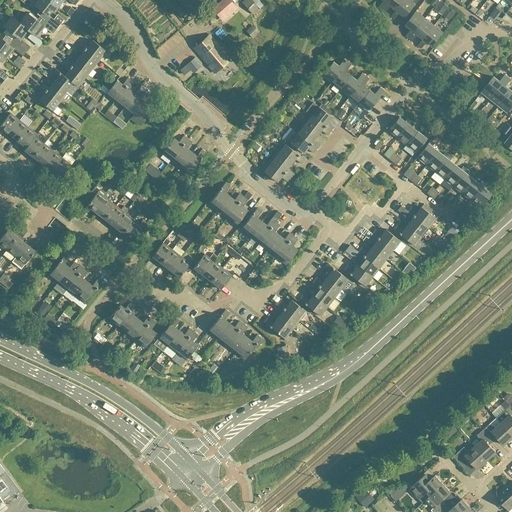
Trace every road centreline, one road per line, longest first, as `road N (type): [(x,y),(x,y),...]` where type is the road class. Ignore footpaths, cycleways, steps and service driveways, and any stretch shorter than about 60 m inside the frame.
road 1 (residential): [(133,267),(174,299),(203,309),(285,284),(327,231)]
road 2 (secondary): [(338,375),(507,224)]
road 3 (secondary): [(187,460),(110,396),(0,343)]
road 4 (secondary): [(0,359),(114,420),(181,478)]
road 5 (residential): [(307,216),(246,170),(178,93)]
road 6 (secondary): [(338,375),(230,421),(187,460)]
road 7 (secondary): [(199,473),(241,436),(338,375)]
road 8 (residential): [(511,172),(410,87)]
road 9 (residential): [(0,93),(89,0)]
road 10 (residential): [(410,87),(477,35),(511,30)]
